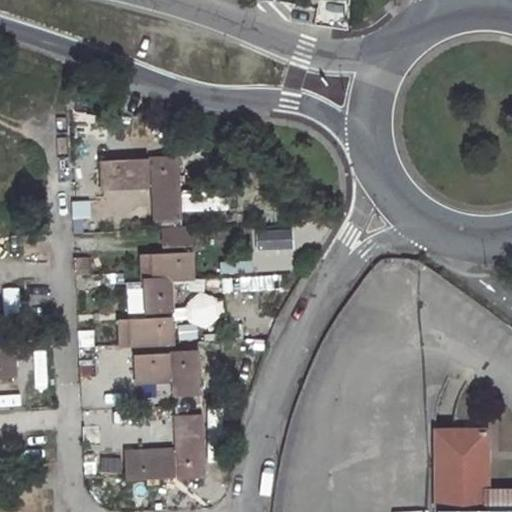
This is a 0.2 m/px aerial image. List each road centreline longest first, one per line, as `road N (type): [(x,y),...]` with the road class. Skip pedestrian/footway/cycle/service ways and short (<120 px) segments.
road 1 (residential): [(73,511),(50,109)]
road 2 (secondary): [(0,26),(177,91),(290,100),(373,148)]
road 3 (residential): [(247,511),(258,442),(292,346),(321,296),(367,247),(424,225)]
road 4 (secondary): [(390,65),(321,56),(168,0)]
